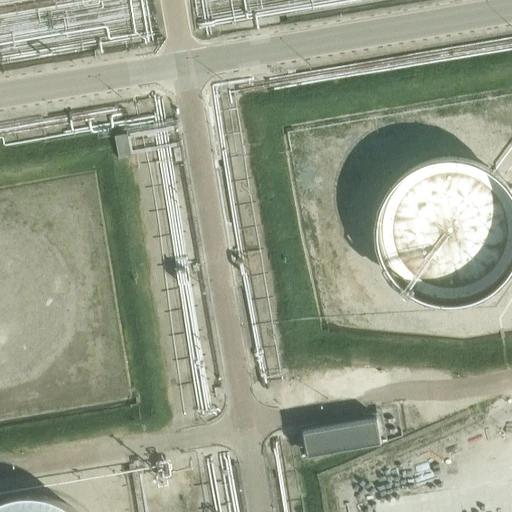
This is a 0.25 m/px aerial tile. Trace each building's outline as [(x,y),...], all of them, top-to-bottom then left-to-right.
[(116,135),(118,157),(130,155),(127,133),(116,135)] [(511,186),(506,178),(498,169),(489,162),(478,156),(467,152),(455,150),(443,150),(431,152),(419,156),(409,162),(399,169),(391,178),(384,188),(379,199),(376,211),(375,223),(376,235),(379,246),(384,257),(391,268),(399,276),(408,284),(419,290),(430,293),(442,295),(454,296),(466,294),(478,290),(488,284),(498,277),(506,268),(511,258),(511,186)] [(327,375),(284,382),(281,382),(284,400),(329,393),(327,375)] [(332,442),(330,428),(308,432),(311,446),(332,442)] [(81,511),(80,510),(71,503),(61,497),(51,492),(39,490),(28,489),(16,490),(5,492),(0,494),(0,511),(81,511)]
